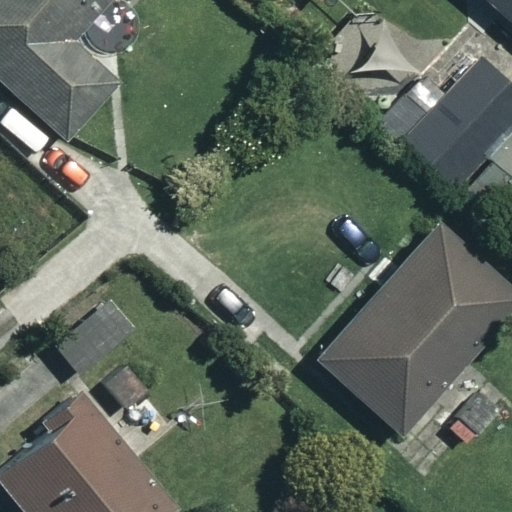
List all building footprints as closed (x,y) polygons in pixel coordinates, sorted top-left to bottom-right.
[(0,0),(0,86),(54,134),(104,79),(57,37),(89,0),(0,0)] [(511,0),(475,0),(511,32),(511,0)] [(511,93),(469,55),(395,139),(448,186),(482,147),(511,173),(511,93)] [(507,292),(422,218),(302,354),(386,429),(507,292)] [(120,327),(96,297),(42,340),(66,370),(120,327)] [(147,511),(165,497),(71,386),(0,445),(0,494),(15,511),(147,511)]
